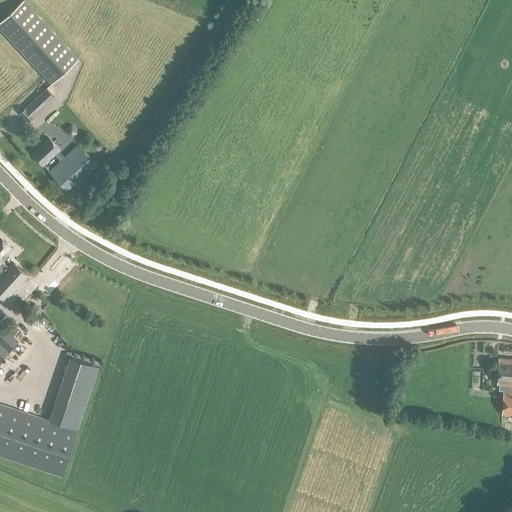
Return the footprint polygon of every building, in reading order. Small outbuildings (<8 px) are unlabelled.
[(23,0),(0,21),(0,27),(52,83),(78,59),(23,0)] [(0,41),(0,98),(7,106),(37,79),(2,40),(0,41)] [(20,112),(28,121),(34,116),(34,115),(55,96),(47,87),(20,112)] [(66,127),(66,133),(72,136),(77,133),(77,127),(72,124),(66,127)] [(49,138),(32,153),(43,164),(54,154),(57,156),(60,153),(58,150),(59,149),(49,138)] [(77,145),(49,171),(66,190),(94,163),(77,145)] [(47,176),(37,189),(50,199),(60,186),(47,176)] [(0,269),(3,273),(8,267),(3,261),(2,260),(14,248),(0,235),(0,269)] [(4,273),(0,276),(0,296),(5,301),(28,276),(13,262),(9,267),(8,267),(3,273),(4,273)] [(59,283),(55,279),(45,290),(50,294),(59,283)] [(31,302),(28,307),(37,313),(40,307),(31,302)] [(0,361),(19,340),(0,322),(0,361)] [(511,391),(511,358),(511,354),(504,354),(504,358),(499,357),(498,384),(499,384),(499,390),(504,390),(504,391),(511,392),(511,391)] [(98,368),(70,358),(56,397),(85,407),(98,368)] [(511,391),(511,392),(504,391),(502,415),(511,415),(511,391)] [(0,455),(61,477),(77,430),(0,404),(0,455)]
